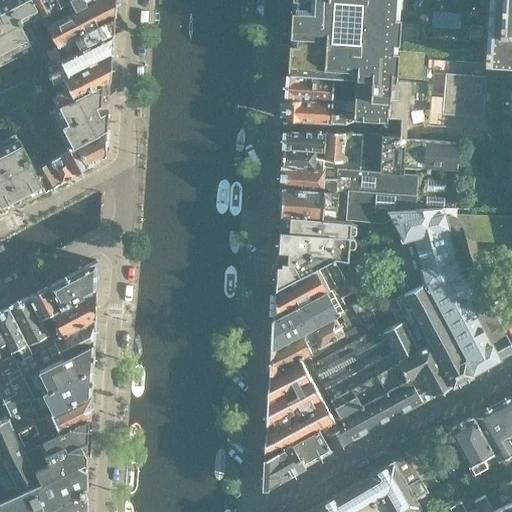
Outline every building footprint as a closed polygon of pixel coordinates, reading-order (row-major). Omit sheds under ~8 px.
[(0,59),(30,43),(20,24),(40,14),(32,0),(9,0),(0,5),(0,59)] [(54,9),(49,0),(32,0),(40,14),(45,24),(46,23),(58,17),(54,9)] [(62,41),(113,13),(114,0),(90,0),(71,10),(64,14),(58,17),(46,23),(57,43),(62,41)] [(67,2),(65,0),(49,0),(54,9),(59,6),(64,14),(71,10),(67,2)] [(71,10),(90,0),(70,0),(67,2),(71,10)] [(511,0),(486,0),(485,24),(446,21),(446,24),(398,21),(399,0),(290,0),(290,17),(289,40),(287,72),(333,75),(354,77),(352,118),(386,120),(386,115),(388,115),(390,77),(394,78),(397,37),(468,42),(469,38),(484,39),(482,62),(499,63),(511,64),(511,0)] [(63,55),(112,29),(113,13),(62,41),(66,48),(61,51),(63,55)] [(61,77),(111,51),(112,29),(63,55),(60,57),(65,66),(49,74),(52,81),(61,77)] [(109,79),(111,51),(61,77),(67,86),(51,95),(56,105),(109,79)] [(428,125),(434,58),(424,58),(422,79),(394,78),(390,77),(388,115),(400,116),(399,135),(381,134),(380,162),(379,169),(401,171),(403,139),(403,123),(428,125)] [(493,130),(499,63),(482,62),(434,58),(428,125),(493,130)] [(331,99),(333,75),(287,72),(285,97),(331,99)] [(105,129),(107,109),(105,110),(101,102),(107,99),(109,79),(56,105),(52,107),(73,147),(75,146),(105,129)] [(330,112),(331,99),(285,97),(284,118),(344,121),(345,112),(330,112)] [(322,149),(324,131),(284,128),(282,147),(322,149)] [(104,156),(105,146),(105,129),(75,146),(86,166),(88,169),(97,165),(95,161),(104,156)] [(342,160),(343,132),(324,131),(322,149),(322,159),(342,160)] [(360,161),(362,133),(343,132),(342,160),(360,161)] [(380,162),(381,134),(362,133),(360,161),(380,162)] [(44,189),(33,169),(17,138),(0,146),(0,208),(2,211),(44,189)] [(455,172),(455,142),(403,139),(401,171),(416,172),(455,174),(455,172)] [(472,173),(472,143),(455,142),(455,172),(472,173)] [(86,166),(75,146),(73,147),(63,153),(74,173),(86,166)] [(416,172),(401,171),(379,169),(321,166),(322,159),(322,149),(282,147),(281,163),(278,213),(356,217),(384,219),(390,216),(387,210),(415,210),(416,172)] [(74,173),(63,153),(49,161),(60,181),(74,173)] [(60,181),(49,161),(33,169),(44,189),(60,181)] [(511,175),(506,175),(505,181),(511,181),(511,194),(511,195),(511,203),(500,202),(500,210),(511,210),(511,175)] [(489,305),(490,305),(482,290),(483,290),(483,289),(484,286),(484,284),(484,283),(483,281),(483,279),(482,278),(481,276),(479,274),(477,273),(476,272),(475,272),(474,272),(470,256),(468,256),(462,233),(469,233),(469,241),(508,242),(508,235),(509,235),(511,231),(511,210),(500,210),(415,210),(387,210),(390,216),(401,236),(396,254),(381,262),(398,295),(371,310),(375,316),(407,380),(409,379),(420,400),(451,383),(471,372),(498,357),(511,349),(511,347),(505,334),(505,335),(489,305)] [(353,263),(356,217),(278,213),(274,288),(324,261),(346,263),(353,263)] [(511,263),(511,241),(502,244),(506,265),(511,263)] [(95,288),(96,260),(48,285),(59,306),(95,288)] [(272,318),(344,279),(352,275),(346,263),(324,261),(274,288),(272,318)] [(271,347),(334,313),(364,297),(358,285),(350,290),(344,279),(272,318),(271,347)] [(59,306),(48,285),(27,296),(38,317),(43,315),(46,313),(59,306)] [(95,288),(59,306),(46,313),(51,322),(55,320),(62,333),(95,315),(95,288)] [(38,317),(27,296),(8,306),(28,343),(47,333),(38,317)] [(31,348),(28,343),(8,306),(0,309),(0,329),(5,340),(11,350),(18,347),(21,353),(31,348)] [(320,345),(344,332),(334,313),(271,347),(269,373),(301,356),(307,352),(320,345)] [(31,372),(38,369),(93,342),(95,315),(62,333),(31,348),(21,353),(31,372)] [(51,331),(43,315),(38,317),(47,333),(51,331)] [(420,400),(409,379),(407,380),(375,316),(344,332),(349,341),(325,354),(320,345),(307,352),(341,415),(335,418),(318,427),(329,449),(420,400)] [(0,342),(0,359),(12,353),(11,350),(5,340),(0,342)] [(91,367),(93,342),(38,369),(47,387),(91,367)] [(0,378),(20,368),(14,357),(12,353),(0,359),(0,378)] [(335,418),(323,397),(301,356),(269,373),(266,427),(264,456),(292,441),(318,427),(335,418)] [(91,367),(47,387),(42,390),(52,409),(89,392),(91,367)] [(28,398),(33,395),(33,394),(20,368),(0,378),(0,394),(10,415),(15,426),(36,417),(28,398)] [(24,446),(39,440),(87,418),(89,392),(52,409),(46,412),(36,417),(15,426),(24,446)] [(46,412),(36,392),(33,394),(33,395),(28,398),(36,417),(46,412)] [(511,393),(472,415),(496,459),(501,456),(511,474),(511,476),(511,393)] [(40,481),(31,460),(24,446),(15,426),(10,415),(0,420),(0,493),(2,498),(18,491),(40,481)] [(496,459),(472,415),(448,428),(472,472),(496,459)] [(85,461),(87,421),(87,418),(39,440),(45,453),(31,460),(40,481),(83,461),(85,461)] [(329,449),(318,427),(292,441),(303,463),(329,449)] [(305,467),(303,463),(292,441),(264,456),(263,485),(264,485),(282,475),(284,479),(305,467)] [(379,511),(388,507),(391,511),(421,511),(416,502),(423,499),(429,496),(404,453),(392,460),(368,474),(368,475),(336,494),(335,493),(319,503),(304,511),(379,511)] [(85,511),(85,464),(84,462),(83,462),(83,461),(40,481),(18,491),(2,498),(0,499),(0,511),(85,511)] [(511,511),(511,480),(504,485),(511,499),(511,500),(502,507),(505,511),(511,511)] [(426,505),(443,496),(439,490),(429,496),(423,499),(426,505)] [(505,511),(502,507),(492,511),(490,511),(486,503),(489,501),(485,493),(472,500),(478,511),(505,511)] [(467,511),(461,500),(454,504),(452,500),(446,503),(450,510),(451,511),(467,511)]
